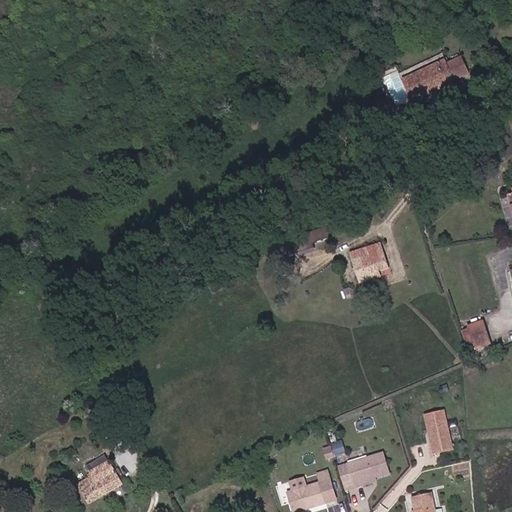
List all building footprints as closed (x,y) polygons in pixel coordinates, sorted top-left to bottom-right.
[(457,56),(454,58),(446,61),(443,57),(399,77),(409,97),(431,86),(433,89),(441,86),(440,83),(452,77),(452,76),(463,72),(457,56)] [(386,121),(404,114),(399,104),(391,107),(389,100),(380,104),(380,105),(380,106),(379,106),(380,111),(382,111),(383,113),(378,115),(380,120),(384,118),(386,121)] [(511,223),(511,222),(511,187),(511,188),(511,190),(511,192),(508,194),(502,196),(511,223)] [(314,250),(312,244),(331,236),(326,225),(283,245),(289,259),(314,250)] [(368,272),(377,268),(387,264),(379,244),(349,257),(360,286),(372,281),(368,272)] [(381,278),(377,268),(368,272),(372,281),(381,278)] [(474,344),(489,339),(481,316),(466,321),(474,344)] [(469,346),(474,344),(466,321),(461,322),(469,346)] [(455,450),(445,412),(426,417),(430,434),(433,433),(434,437),(432,440),(436,455),(455,450)] [(331,457),(328,447),(321,449),(325,460),(331,457)] [(374,478),(389,473),(382,453),(346,465),(354,489),(362,486),(361,483),(374,478)] [(83,499),(117,485),(108,463),(74,477),(83,499)] [(299,511),(326,503),(320,487),(330,484),(326,471),(316,474),(319,483),(306,487),(292,492),(286,494),(292,511),(299,511)] [(306,487),(303,478),(289,483),(292,492),(306,487)] [(336,500),(330,484),(320,487),(326,503),(336,500)] [(437,511),(432,494),(413,499),(416,511),(437,511)]
